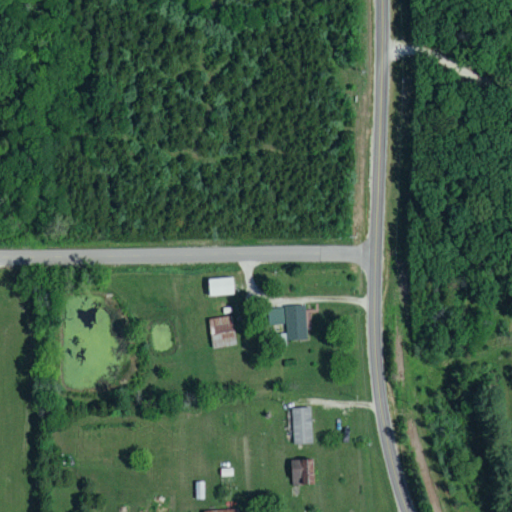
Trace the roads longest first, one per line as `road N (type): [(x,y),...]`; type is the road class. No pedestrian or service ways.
road 1 (tertiary): [(403,511),(381,401),(379,0)]
road 2 (residential): [(0,257),(376,255)]
